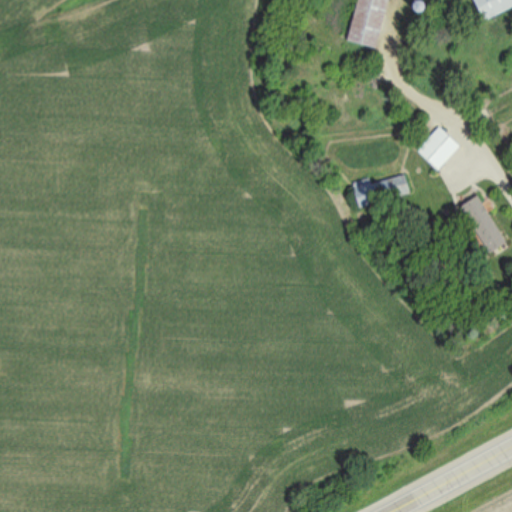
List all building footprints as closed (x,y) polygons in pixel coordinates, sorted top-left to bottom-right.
[(390,0),(360,0),(351,42),(379,48),(390,0)] [(420,151),(441,171),(463,147),(443,127),(420,151)] [(412,195),(408,176),(373,185),(372,179),(356,183),(362,208),(412,195)] [(491,254),(508,244),(481,196),(464,206),(491,254)] [(455,259),(445,238),(430,246),(440,266),(455,259)]
